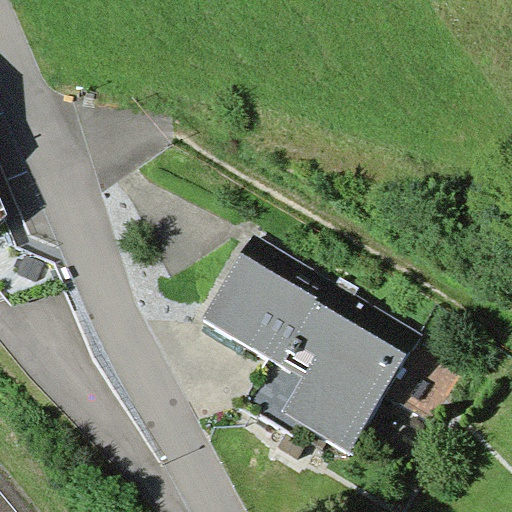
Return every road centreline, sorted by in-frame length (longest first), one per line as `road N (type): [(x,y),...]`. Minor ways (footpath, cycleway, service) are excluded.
road 1 (track): [(511,332),(157,124),(432,177)]
road 2 (residential): [(221,511),(72,223),(0,31)]
